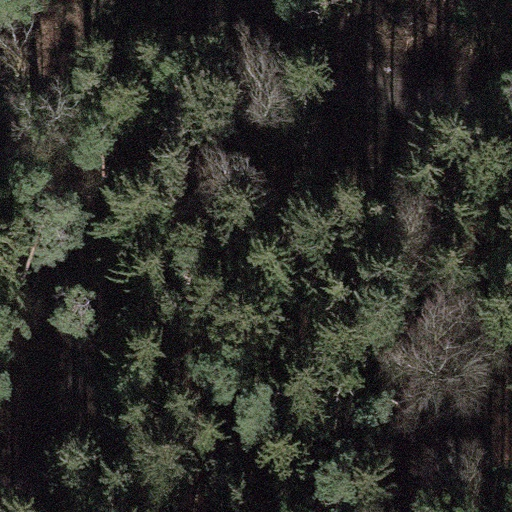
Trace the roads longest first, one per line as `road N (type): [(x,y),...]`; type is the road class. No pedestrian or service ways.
road 1 (track): [(0,505),(37,470),(74,303),(42,189),(0,157)]
road 2 (track): [(384,0),(511,76)]
